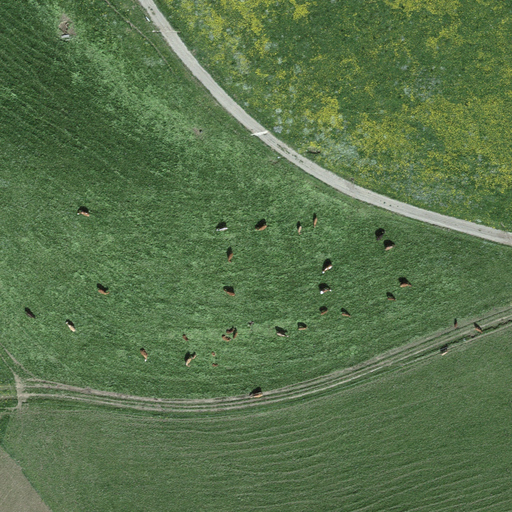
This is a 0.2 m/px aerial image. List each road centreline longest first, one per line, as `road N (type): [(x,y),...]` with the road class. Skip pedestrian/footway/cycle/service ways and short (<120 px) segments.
road 1 (track): [(511,309),(357,370),(249,401),(190,406),(0,392)]
road 2 (track): [(147,0),(170,39),(259,134),(400,208),(511,240)]
